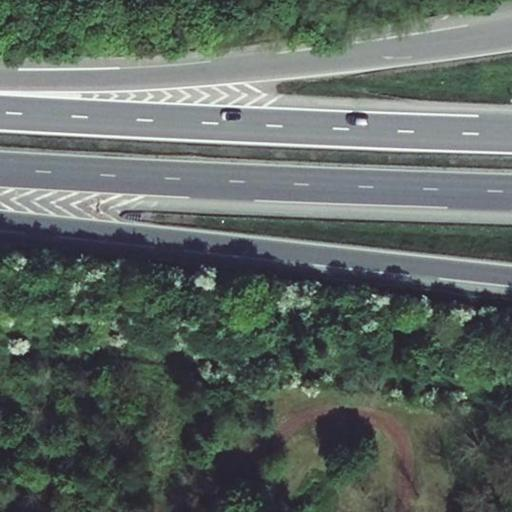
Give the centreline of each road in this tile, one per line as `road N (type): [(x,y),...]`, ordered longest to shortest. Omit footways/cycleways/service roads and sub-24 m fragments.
road 1 (motorway): [(511,29),(225,72),(0,80)]
road 2 (motorway): [(0,224),(511,275)]
road 3 (motorway): [(511,135),(0,112)]
road 4 (motorway): [(0,169),(511,192)]
road 5 (track): [(192,511),(323,414),(411,449),(415,511)]
